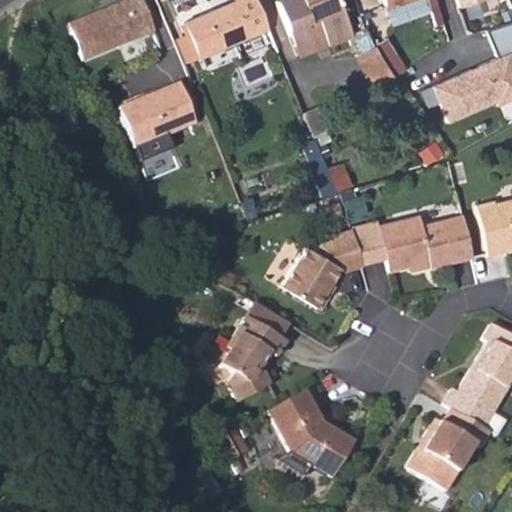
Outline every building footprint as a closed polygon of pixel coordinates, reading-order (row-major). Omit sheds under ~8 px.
[(126,0),(65,23),(80,63),(151,35),(137,0),(126,0)] [(195,56),(266,28),(254,0),(232,0),(233,0),(182,22),(195,56)] [(334,0),(275,0),(273,1),(291,46),(296,45),(299,54),(348,36),(334,0)] [(511,20),(484,30),(494,57),(507,51),(510,58),(511,57),(511,20)] [(182,35),(171,40),(180,63),(195,56),(182,22),(177,23),(182,35)] [(370,89),(392,79),(372,47),(355,55),(370,89)] [(429,87),(445,124),(511,97),(511,62),(510,58),(507,51),(494,57),(429,87)] [(188,119),(171,81),(112,104),(129,141),(132,141),(139,156),(172,143),(166,128),(188,119)] [(297,143),(319,197),(333,193),(322,166),(310,137),(297,143)] [(340,159),(322,166),(333,193),(336,192),(337,192),(352,187),(340,159)] [(491,200),(473,205),(484,256),(509,251),(511,249),(509,242),(511,241),(511,197),(491,203),(491,200)] [(340,271),(383,259),(377,232),(374,220),(331,234),(330,236),(331,239),(315,243),(309,254),(300,249),(278,286),(317,309),(325,295),(323,289),(327,282),(334,270),(339,268),(340,271)] [(428,269),(470,258),(461,222),(419,232),(417,222),(377,232),(383,259),(386,272),(405,267),(426,262),(428,269)] [(162,230),(150,234),(154,244),(167,241),(162,230)] [(407,274),(428,269),(426,262),(405,267),(407,274)] [(275,338),(286,321),(249,300),(239,317),(275,338)] [(275,338),(239,317),(221,347),(224,350),(215,365),(227,372),(221,382),(232,402),(264,384),(258,372),(254,370),(264,352),(268,356),(271,357),(281,341),(275,338)] [(511,379),(511,337),(488,323),(479,338),(484,342),(474,359),(475,364),(472,370),(469,368),(455,391),(450,388),(441,404),(446,407),(488,432),(495,437),(504,422),(491,414),(511,379)] [(258,372),(268,356),(264,352),(254,370),(258,372)] [(311,383),(298,391),(262,412),(287,455),(328,479),(349,443),(318,425),(308,408),(322,401),(311,383)] [(478,447),(488,432),(446,407),(438,421),(432,418),(422,433),(426,435),(418,448),(415,446),(402,468),(443,493),(472,444),(478,447)] [(422,433),(415,446),(418,448),(426,435),(422,433)] [(239,457),(224,434),(202,446),(218,471),(239,457)]
